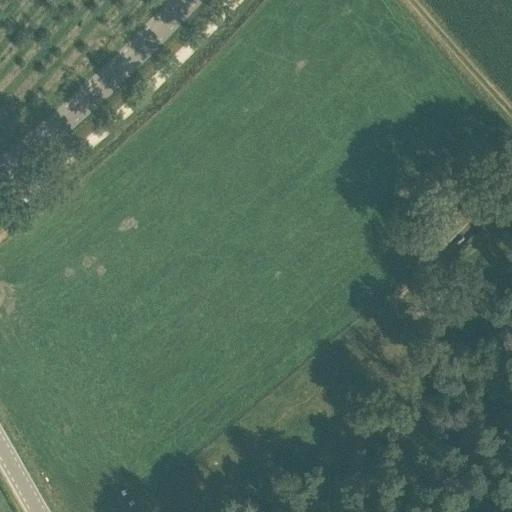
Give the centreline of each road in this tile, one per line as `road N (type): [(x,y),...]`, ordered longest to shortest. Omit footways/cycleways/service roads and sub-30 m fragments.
road 1 (secondary): [(0,168),(183,0)]
road 2 (track): [(407,0),(511,113)]
